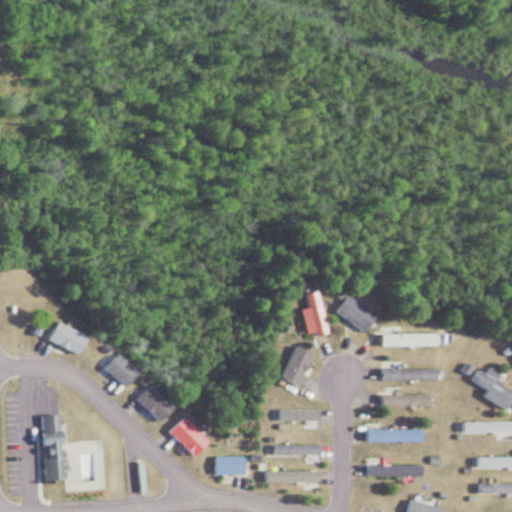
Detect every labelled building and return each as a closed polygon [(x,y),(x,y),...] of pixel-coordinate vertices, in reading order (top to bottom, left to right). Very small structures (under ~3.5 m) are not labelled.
[(306,294),(295,297),(307,337),(318,333),(306,294)] [(365,319),(338,296),(325,312),(352,335),(365,319)] [(64,357),(73,338),(44,323),(34,342),(64,357)] [(427,347),(427,336),(370,336),(370,347),(427,347)] [(270,381),(288,389),(303,355),(285,347),(270,381)] [(511,347),(503,352),(511,369),(511,347)] [(511,397),(486,382),(490,376),(478,369),(474,376),(467,372),(461,382),(479,392),(474,399),(494,411),(498,404),(508,410),(511,403),(511,397)] [(52,480),(50,417),(27,418),(30,481),(52,480)] [(194,442),(170,418),(155,433),(179,457),(194,442)] [(506,423),(452,423),(453,435),(506,435),(506,423)] [(413,431),(357,431),(357,443),(413,443),(413,431)] [(202,476),(235,476),(235,459),(202,459),(202,476)] [(468,471),(511,470),(511,459),(468,459),(468,471)] [(357,477),(411,477),(411,466),(357,466),(357,477)] [(309,484),(309,473),(255,473),(255,484),(309,484)] [(511,483),(469,483),(469,493),(511,493),(511,483)] [(396,511),(432,511),(433,510),(401,499),(396,511)]
